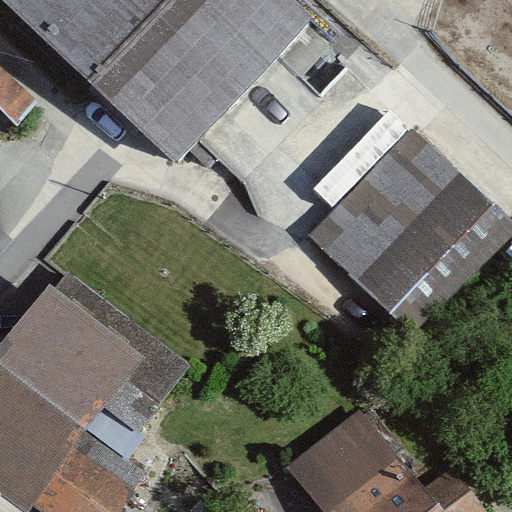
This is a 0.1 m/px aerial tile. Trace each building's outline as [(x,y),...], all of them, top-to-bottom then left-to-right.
[(310,11),(297,0),(0,0),(0,8),(170,163),(194,138),(273,52),(310,11)] [(0,69),(0,110),(17,128),(39,102),(0,69)] [(498,249),(511,234),(511,224),(414,129),(308,238),(411,338),(498,249)] [(51,280),(0,346),(0,489),(25,509),(32,501),(47,511),(118,511),(136,486),(76,444),(146,353),(51,280)] [(290,469),(325,511),(440,511),(423,489),(358,410),(290,469)] [(423,489),(440,511),(486,511),(451,468),(423,489)]
